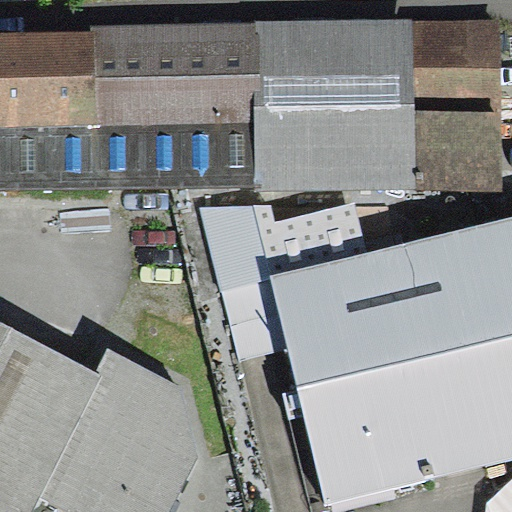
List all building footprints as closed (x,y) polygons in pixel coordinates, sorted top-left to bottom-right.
[(254,94),(256,185),(256,193),(499,187),(495,20),(264,25),(265,94),(254,94)] [(265,94),(264,25),(97,25),(98,33),(101,191),(256,185),(254,94),(265,94)] [(98,33),(0,35),(0,193),(101,191),(98,33)] [(201,209),(241,364),(287,351),(326,505),(511,459),(511,218),(366,250),(354,204),(275,224),(271,207),(201,209)] [(100,377),(0,324),(0,511),(53,511),(56,506),(68,511),(170,511),(204,449),(195,391),(115,350),(100,377)]
